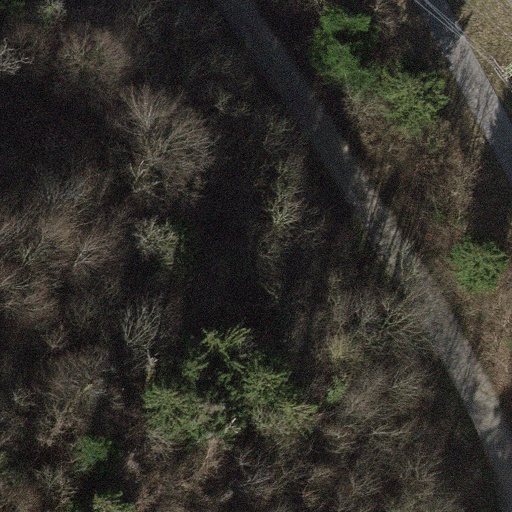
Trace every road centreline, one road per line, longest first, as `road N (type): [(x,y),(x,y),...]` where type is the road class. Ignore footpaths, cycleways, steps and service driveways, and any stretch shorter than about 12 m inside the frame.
road 1 (track): [(232,0),(424,300),(511,475)]
road 2 (track): [(432,0),(511,148)]
